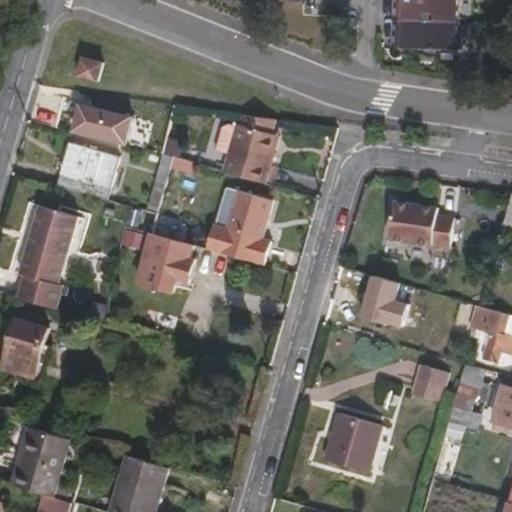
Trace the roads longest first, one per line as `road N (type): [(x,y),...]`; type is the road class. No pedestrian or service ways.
road 1 (residential): [(511,172),(387,154),(350,163),(252,511)]
road 2 (residential): [(107,0),(341,92),(511,119)]
road 3 (secondary): [(0,150),(45,0)]
